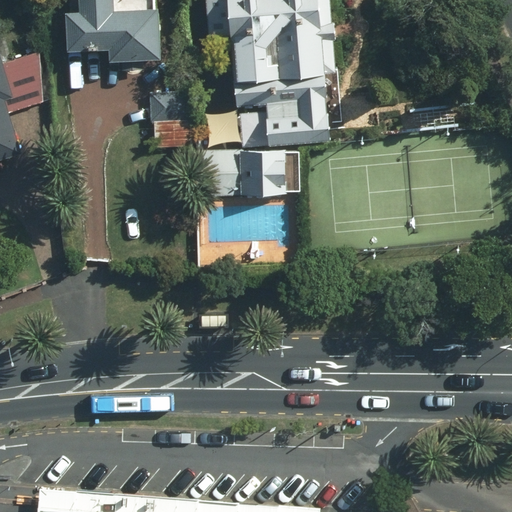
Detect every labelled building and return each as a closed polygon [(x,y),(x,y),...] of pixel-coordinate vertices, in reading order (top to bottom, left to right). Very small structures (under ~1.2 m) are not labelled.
[(74,48),(116,46),(117,59),(167,56),(164,6),(121,9),(120,0),(85,0),(86,11),(72,11),(74,48)] [(232,0),(241,102),(271,99),(274,143),(337,138),(325,0),(232,0)] [(0,158),(26,151),(10,99),(17,97),(2,49),(0,49),(0,158)] [(194,87),(155,87),(155,145),(194,145),(194,87)] [(304,148),(207,149),(208,193),(305,192),(304,148)]
